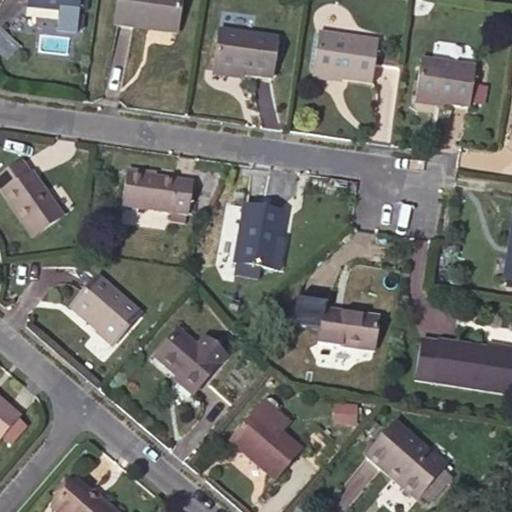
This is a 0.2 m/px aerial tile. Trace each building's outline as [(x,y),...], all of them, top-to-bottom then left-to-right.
[(25,0),(24,7),(77,12),(77,0),(25,0)] [(179,0),(116,0),(112,25),(145,29),(145,28),(175,32),(179,0)] [(216,32),(210,72),(237,76),(270,81),(275,39),(216,32)] [(376,43),(316,34),(309,77),(369,86),(376,43)] [(472,68),(418,59),(412,102),(466,110),(472,68)] [(237,76),(210,72),(209,78),(237,81),(237,76)] [(20,162),(0,176),(0,195),(30,239),(61,217),(32,174),(29,176),(20,162)] [(118,206),(166,213),(186,216),(190,184),(153,179),(123,174),(118,206)] [(273,269),(278,237),(281,212),(242,205),(231,276),(251,280),(254,266),(273,269)] [(511,212),(508,212),(503,248),(507,248),(502,281),(511,282),(511,212)] [(186,216),(166,213),(165,220),(185,223),(186,216)] [(285,238),(278,237),(273,269),(280,271),(285,238)] [(137,317),(96,280),(68,310),(96,334),(94,336),(109,349),(137,317)] [(323,305),(293,300),(289,328),(317,332),(315,344),(370,353),(374,321),(338,315),(322,312),(323,305)] [(339,308),(323,305),(322,312),(338,315),(339,308)] [(150,360),(173,380),(190,394),(213,368),(221,359),(200,340),(192,349),(174,333),(150,360)] [(511,369),(511,351),(436,341),(436,343),(418,340),(411,382),(508,396),(511,369)] [(190,394),(173,380),(170,382),(187,397),(190,394)] [(0,442),(4,438),(19,421),(20,419),(0,401),(0,442)] [(273,408),(269,404),(262,404),(227,444),(271,483),(298,453),(278,435),(287,426),(274,415),(273,408)] [(19,421),(4,438),(12,445),(26,428),(19,421)] [(361,459),(387,483),(391,478),(415,500),(442,471),(392,426),(361,459)] [(391,478),(387,483),(410,504),(415,500),(391,478)] [(104,508),(74,482),(51,510),(53,511),(114,511),(106,505),(104,508)]
